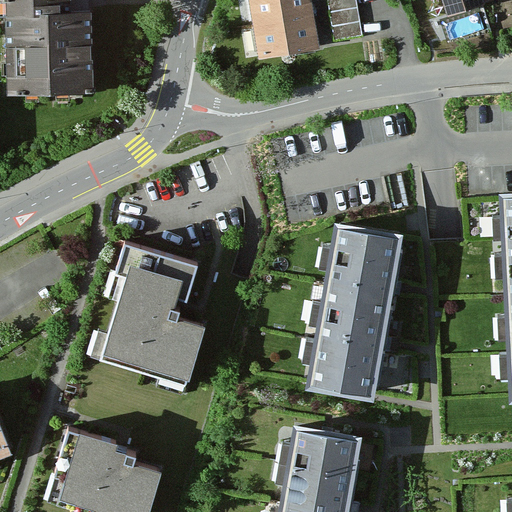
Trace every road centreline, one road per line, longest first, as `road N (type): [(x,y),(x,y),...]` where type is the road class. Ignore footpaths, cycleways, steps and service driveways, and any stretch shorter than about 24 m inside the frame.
road 1 (residential): [(13,511),(110,168)]
road 2 (residential): [(171,103),(238,118),(422,74)]
road 3 (residential): [(427,147),(394,147),(279,177)]
road 4 (residential): [(0,222),(110,168)]
